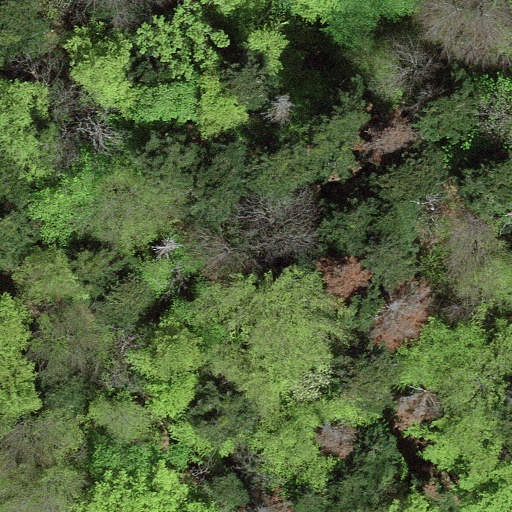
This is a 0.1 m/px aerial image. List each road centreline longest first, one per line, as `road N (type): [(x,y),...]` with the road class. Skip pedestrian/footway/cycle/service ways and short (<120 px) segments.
road 1 (track): [(0,66),(105,58),(182,36),(256,0)]
road 2 (track): [(333,0),(511,50)]
